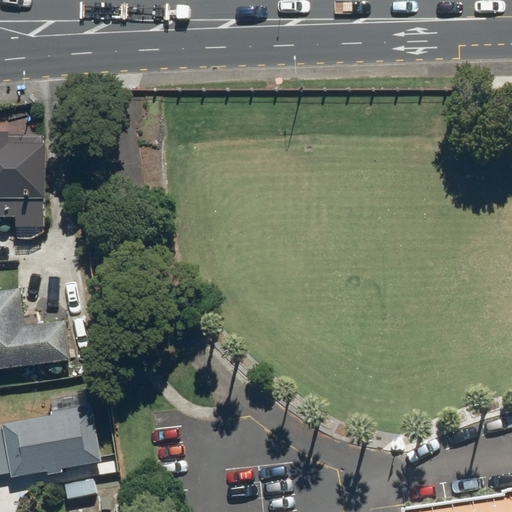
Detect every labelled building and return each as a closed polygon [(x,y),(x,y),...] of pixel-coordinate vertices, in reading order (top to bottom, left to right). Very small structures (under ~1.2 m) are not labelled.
[(40,138),(0,138),(0,220),(15,221),(15,232),(42,232),(40,138)] [(18,292),(0,293),(0,372),(65,365),(60,324),(22,328),(18,292)] [(0,426),(0,479),(99,466),(92,414),(0,426)] [(93,482),(60,486),(61,499),(95,496),(93,482)] [(511,511),(511,495),(416,509),(415,511),(511,511)]
